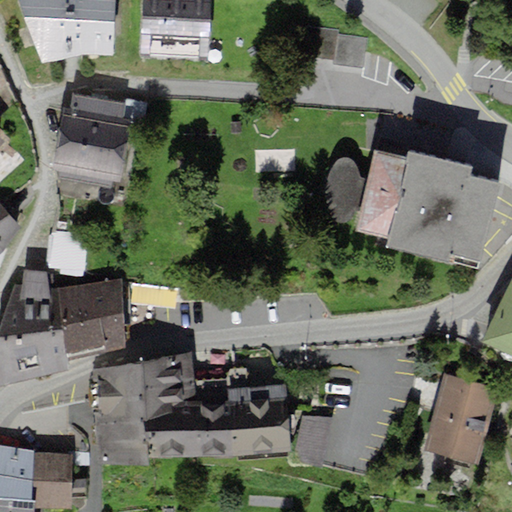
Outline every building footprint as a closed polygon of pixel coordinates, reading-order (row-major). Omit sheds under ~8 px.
[(18,0),(23,15),(40,61),(79,50),(111,52),(113,0),(18,0)] [(141,0),(138,53),(205,58),(209,0),(141,0)] [(339,29),(304,25),(301,54),(334,58),(333,63),(362,66),(365,37),(338,34),(339,29)] [(72,108),(64,106),(52,168),(61,170),(60,176),(106,185),(108,176),(116,178),(126,121),(118,119),(121,103),(98,98),(74,94),(72,108)] [(406,154),(373,146),(364,189),(360,175),(355,166),(351,159),(343,157),(336,160),(331,168),(326,178),(325,190),(326,197),(327,205),(330,212),(333,217),(339,220),(346,220),(350,217),(355,210),(361,200),(355,228),(380,235),(378,244),(478,267),(499,181),(471,174),(473,165),(457,161),(407,148),(406,154)] [(0,201),(0,251),(2,250),(20,225),(6,209),(0,201)] [(0,321),(0,382),(67,369),(66,357),(124,347),(120,303),(118,280),(52,285),(52,278),(51,271),(45,271),(46,269),(24,267),(22,283),(13,283),(6,305),(0,321)] [(511,275),(480,340),(511,354),(511,275)] [(100,366),(91,367),(99,460),(233,451),(233,456),(290,449),(284,381),(222,388),(222,378),(192,380),(190,351),(151,357),(100,366)] [(498,390),(444,373),(434,407),(422,448),(476,464),(498,390)] [(71,455),(0,443),(0,511),(31,511),(32,503),(70,506),(71,455)]
